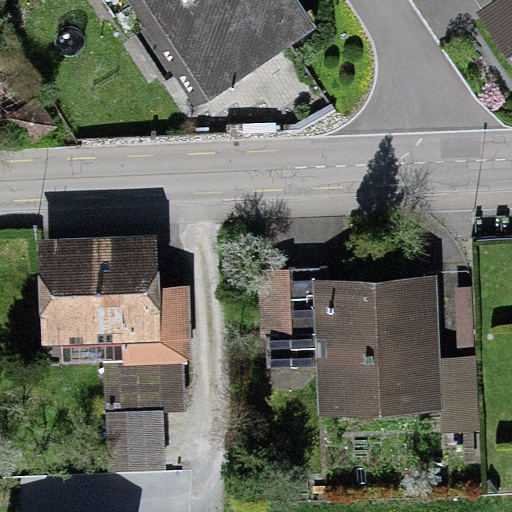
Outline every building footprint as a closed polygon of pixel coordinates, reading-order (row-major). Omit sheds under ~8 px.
[(133,0),(149,25),(188,0),(133,0)] [(299,0),(188,0),(149,25),(201,106),(319,31),(299,0)] [(511,0),(496,0),(485,7),(511,50),(511,0)] [(162,237),(51,242),(55,344),(167,339),(162,237)] [(319,285),(326,412),(439,405),(441,428),(468,426),(464,366),(435,367),(430,278),(319,285)] [(152,411),(99,412),(101,503),(154,502),(152,411)]
